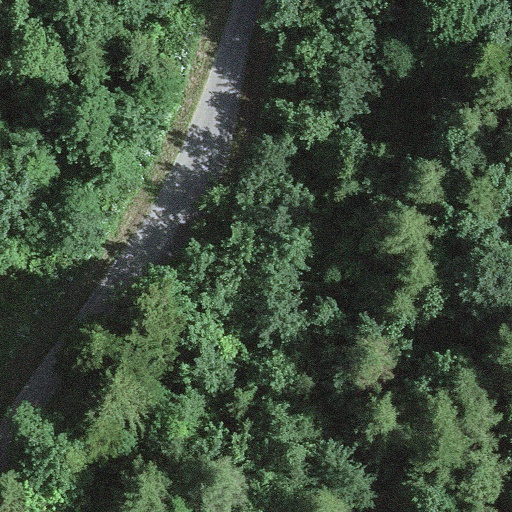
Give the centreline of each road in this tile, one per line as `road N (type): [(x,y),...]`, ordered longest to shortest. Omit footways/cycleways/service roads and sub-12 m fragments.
road 1 (unclassified): [(0,456),(201,160),(250,0)]
road 2 (track): [(239,32),(93,0)]
